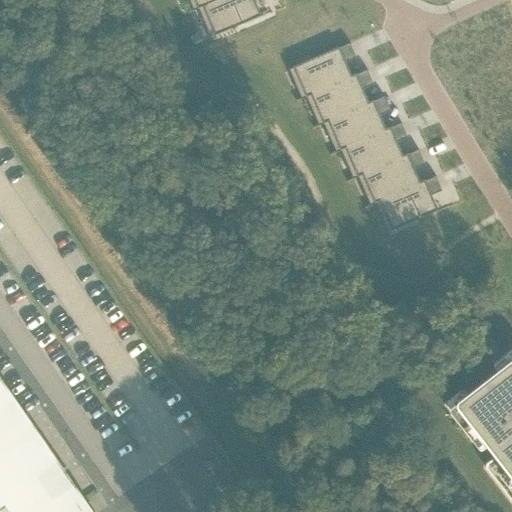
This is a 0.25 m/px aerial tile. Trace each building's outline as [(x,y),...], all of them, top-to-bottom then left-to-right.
[(217,0),(203,6),(215,35),(261,16),(254,0),(217,0)] [(310,95),(351,77),(343,57),(353,53),(349,43),(293,67),(305,97),(310,95)] [(351,77),(310,95),(322,123),(327,121),(368,104),(360,84),(371,80),(367,71),(351,77)] [(339,150),(344,148),(385,130),(377,111),(387,106),(384,97),(368,104),(327,121),(339,150)] [(400,124),(385,130),(344,148),(356,177),(361,175),(402,157),(394,138),(404,133),(400,124)] [(373,203),(378,201),(419,184),(411,164),(421,160),(417,151),(402,157),(361,175),(373,203)] [(434,177),(419,184),(378,201),(390,231),(436,211),(428,190),(438,186),(434,177)] [(0,511),(108,511),(108,502),(106,504),(0,351),(0,511)] [(511,360),(459,401),(457,404),(458,407),(496,455),(487,462),(485,465),(486,469),(511,501),(511,360)]
